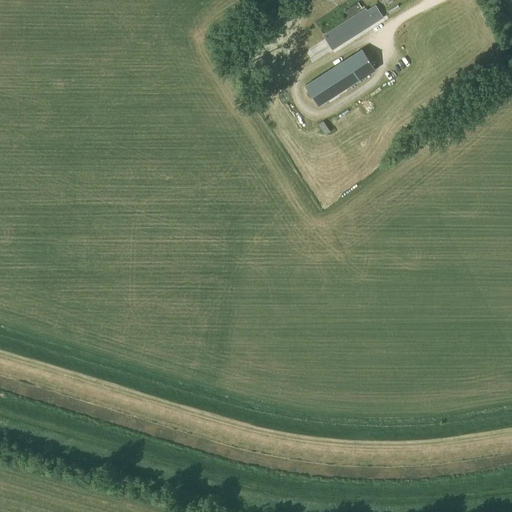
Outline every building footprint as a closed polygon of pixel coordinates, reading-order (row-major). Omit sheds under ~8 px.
[(417,0),(392,0),(395,4),(389,7),(393,15),(417,0)] [(332,50),(374,23),(365,9),(323,36),(332,50)] [(362,49),(304,85),(318,106),(375,70),(362,49)] [(307,91),(302,94),(309,105),(314,102),(307,91)] [(330,132),(323,121),(318,125),(325,135),(330,132)]
